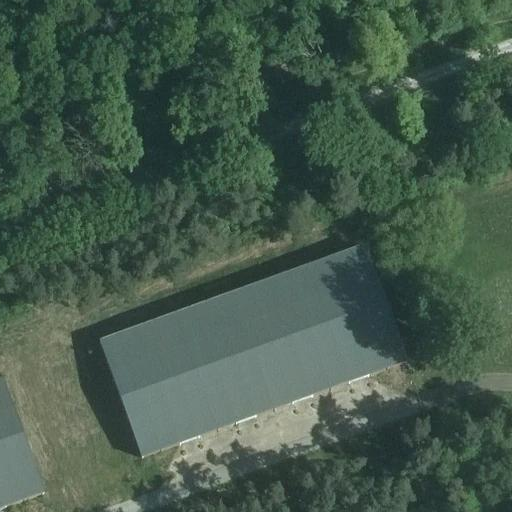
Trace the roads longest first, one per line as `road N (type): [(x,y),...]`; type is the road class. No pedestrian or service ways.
road 1 (unknown): [(0,209),(511,19)]
road 2 (track): [(511,46),(0,235)]
